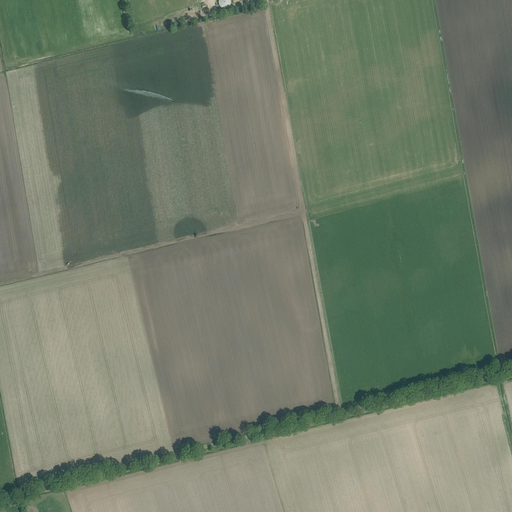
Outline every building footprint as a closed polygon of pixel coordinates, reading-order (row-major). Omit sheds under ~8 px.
[(3,0),(16,59),(45,53),(33,0),(3,0)] [(54,51),(44,0),(35,0),(45,52),(54,51)] [(45,0),(55,48),(126,34),(119,0),(45,0)] [(146,0),(152,26),(159,25),(157,17),(155,17),(154,11),(158,10),(155,0),(146,0)] [(230,4),(230,3),(230,2),(230,0),(229,0),(219,0),(219,1),(219,3),(219,5),(219,6),(220,7),(221,8),(223,9),(225,9),(227,9),(228,8),(230,6),(230,5),(230,4)]
